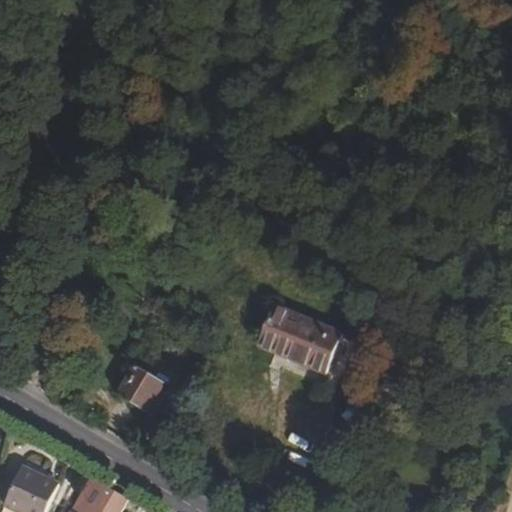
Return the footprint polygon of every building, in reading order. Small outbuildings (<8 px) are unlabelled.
[(277,306),(261,347),(328,374),(345,333),(277,306)] [(139,366),(121,394),(151,412),(168,383),(139,366)] [(395,370),(377,397),(394,408),(412,382),(395,370)] [(8,505),(21,511),(48,511),(62,484),(27,468),(8,505)] [(123,511),(130,500),(95,479),(76,511),(123,511)]
